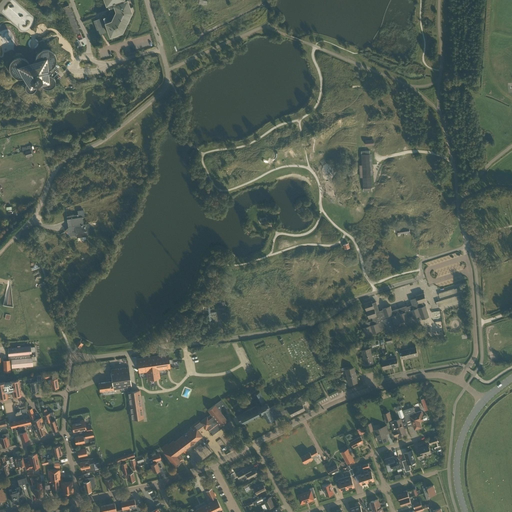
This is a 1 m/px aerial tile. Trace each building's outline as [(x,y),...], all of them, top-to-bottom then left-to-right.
[(104,0),(106,5),(107,5),(109,8),(109,7),(115,5),(117,11),(112,21),(106,24),(103,17),(105,17),(103,17),(110,36),(122,32),(132,12),(127,0),(126,0),(124,1),(123,0),(104,0)] [(80,32),(71,8),(63,11),(72,35),(80,32)] [(103,34),(106,33),(100,18),(97,19),(103,34)] [(96,20),(93,21),(99,35),(101,34),(96,20)] [(48,49),(47,49),(46,49),(45,49),(44,49),(43,49),(42,50),(41,50),(40,51),(39,51),(39,52),(38,52),(38,53),(37,53),(37,54),(36,55),(36,56),(36,57),(36,58),(35,59),(35,60),(35,61),(32,62),(29,63),(28,62),(27,61),(26,60),(25,59),(24,58),(23,58),(22,58),(21,58),(20,57),(19,57),(18,57),(17,58),(15,58),(15,59),(14,59),(13,59),(12,60),(12,61),(11,61),(11,62),(10,63),(10,64),(9,65),(9,66),(9,67),(9,68),(9,69),(9,70),(9,71),(10,71),(10,72),(11,73),(11,74),(12,75),(13,76),(14,77),(15,77),(16,78),(17,78),(18,78),(19,78),(20,78),(21,78),(22,78),(23,78),(27,83),(26,84),(26,85),(25,85),(25,86),(25,87),(25,88),(25,89),(26,90),(26,91),(27,91),(27,92),(28,92),(29,93),(30,93),(31,93),(32,93),(33,93),(33,92),(34,92),(35,92),(35,91),(36,90),(36,89),(36,88),(37,88),(37,87),(41,86),(42,86),(42,87),(43,88),(44,88),(44,89),(45,89),(46,89),(47,89),(48,89),(49,89),(50,89),(51,89),(52,88),(53,88),(53,87),(54,87),(54,86),(55,85),(55,84),(55,83),(55,82),(55,81),(55,80),(55,79),(54,78),(54,77),(53,76),(58,71),(58,70),(54,66),(55,65),(55,64),(56,63),(56,62),(56,61),(56,60),(56,59),(56,58),(56,57),(56,56),(55,55),(55,54),(54,54),(54,53),(53,52),(52,51),(50,50),(48,49)] [(370,166),(370,152),(361,152),(362,165),(359,165),(360,177),(363,177),(363,190),(372,190),(371,175),(373,175),(373,166),(370,166)] [(67,216),(69,227),(66,230),(70,235),(76,235),(76,237),(87,236),(86,229),(84,230),(84,229),(85,229),(85,228),(89,227),(88,224),(83,224),(82,217),(77,218),(77,215),(67,216)] [(399,233),(404,233),(403,227),(394,228),(395,232),(397,231),(398,234),(398,235),(399,235),(399,233)] [(442,299),(460,293),(458,287),(440,293),(442,299)] [(365,327),(363,327),(365,335),(380,330),(386,328),(388,333),(396,330),(394,324),(409,319),(408,317),(410,316),(412,315),(413,318),(420,315),(422,319),(429,317),(426,305),(424,306),(422,302),(427,301),(424,293),(416,295),(417,297),(410,300),(412,305),(407,307),(406,306),(392,310),(390,306),(383,308),(383,309),(379,311),(376,302),(373,303),(372,301),(364,303),(369,318),(372,317),(373,321),(367,323),(367,322),(363,323),(365,327)] [(433,311),(435,321),(443,319),(442,310),(433,311)] [(31,352),(31,346),(8,348),(9,357),(11,356),(12,367),(32,366),(32,362),(32,360),(36,360),(35,352),(31,352)] [(409,349),(410,357),(418,355),(416,347),(409,349)] [(364,357),(372,355),(370,348),(365,349),(362,350),(364,357)] [(410,357),(409,349),(401,350),(403,359),(410,357)] [(170,368),(168,354),(137,359),(139,372),(146,371),(148,379),(160,378),(159,370),(170,368)] [(374,363),(372,355),(364,357),(365,365),(374,363)] [(12,366),(12,360),(11,356),(9,357),(9,360),(3,360),(4,372),(11,372),(10,366),(12,366)] [(396,357),(389,359),(391,367),(398,366),(396,357)] [(391,367),(389,359),(382,361),(384,369),(391,367)] [(112,381),(99,383),(100,391),(113,389),(113,390),(131,387),(128,367),(110,370),(112,381)] [(347,377),(355,375),(353,367),(345,369),(347,377)] [(58,387),(57,377),(56,374),(50,375),(49,373),(43,374),(44,378),(52,377),(52,378),(50,378),(51,388),(58,387)] [(355,375),(347,377),(348,384),(357,382),(355,375)] [(39,390),(37,381),(34,382),(33,377),(28,378),(29,382),(30,382),(31,387),(30,387),(31,390),(32,390),(32,391),(39,390)] [(13,392),(13,395),(21,394),(18,379),(11,381),(5,382),(0,382),(0,397),(7,396),(7,393),(13,392)] [(129,390),(132,419),(144,417),(142,394),(162,392),(161,386),(129,390)] [(240,415),(237,416),(238,418),(238,420),(239,421),(240,421),(241,423),(243,422),(244,423),(261,414),(261,415),(263,414),(268,422),(273,419),(272,417),(280,413),(276,404),(268,408),(268,406),(267,404),(265,403),(259,392),(253,395),(257,402),(255,403),(257,405),(242,413),(241,413),(240,414),(240,415)] [(278,404),(276,404),(280,413),(288,409),(291,416),(305,409),(302,405),(306,403),(304,401),(302,396),(287,403),(289,408),(284,410),(283,408),(285,406),(285,405),(282,406),(280,403),(280,402),(278,404)] [(211,414),(207,417),(207,416),(200,422),(199,420),(196,423),(200,429),(203,426),(205,429),(207,428),(209,430),(208,430),(212,434),(211,434),(212,435),(213,434),(226,424),(225,422),(227,420),(221,412),(227,408),(221,400),(215,404),(207,410),(208,410),(211,414)] [(408,409),(403,411),(406,420),(411,419),(413,424),(415,430),(422,427),(420,421),(427,419),(427,417),(427,416),(425,415),(423,416),(422,412),(421,412),(421,411),(417,412),(417,413),(416,414),(414,407),(408,409)] [(55,419),(53,411),(48,413),(46,409),(42,410),(46,423),(49,421),(52,431),(59,429),(55,419)] [(404,426),(407,425),(402,410),(399,411),(401,419),(391,422),(396,436),(406,433),(404,426)] [(30,418),(12,422),(13,427),(31,423),(30,418)] [(35,418),(31,419),(31,421),(32,424),(34,423),(35,427),(42,425),(41,422),(43,421),(42,418),(40,418),(35,419),(35,418)] [(80,423),(72,424),(73,431),(79,430),(80,433),(87,432),(86,427),(85,424),(84,420),(80,421),(80,423)] [(200,429),(196,423),(193,424),(190,427),(192,429),(174,442),(173,441),(168,445),(167,443),(161,448),(175,466),(181,461),(180,460),(182,458),(179,453),(190,444),(190,445),(197,440),(196,440),(202,435),(198,430),(200,429)] [(45,433),(42,425),(35,427),(38,436),(45,433)] [(26,431),(25,428),(24,427),(21,429),(21,428),(18,429),(22,441),(28,439),(26,431)] [(375,431),(378,438),(379,437),(380,441),(387,439),(385,434),(388,433),(386,427),(375,431)] [(10,438),(8,433),(1,435),(2,438),(0,438),(2,447),(9,445),(7,438),(10,438)] [(88,441),(87,437),(86,438),(85,436),(83,437),(83,436),(75,437),(76,444),(88,441)] [(364,442),(361,436),(350,441),(354,447),(364,442)] [(52,447),(50,448),(52,456),(53,458),(53,460),(58,459),(58,455),(61,454),(62,453),(61,450),(60,451),(60,449),(61,449),(60,446),(59,446),(59,445),(52,447)] [(423,455),(431,453),(428,445),(420,448),(421,450),(417,452),(419,458),(423,457),(423,455)] [(79,456),(87,455),(86,448),(77,450),(79,456)] [(354,460),(348,448),(341,452),(347,463),(352,461),(353,462),(355,461),(354,460)] [(313,458),(317,456),(316,455),(318,454),(316,449),(313,450),(314,451),(310,453),(310,452),(301,457),(304,463),(313,458)] [(412,450),(404,453),(406,459),(402,461),(406,471),(411,469),(409,463),(416,461),(412,450)] [(31,468),(39,467),(36,453),(28,455),(29,462),(25,463),(26,469),(31,468)] [(152,455),(154,463),(150,464),(152,468),(150,469),(151,472),(154,472),(159,470),(157,462),(158,462),(158,460),(161,459),(159,453),(152,455)] [(392,468),(396,466),(397,469),(401,468),(400,464),(398,457),(394,458),(393,456),(385,459),(387,465),(391,464),(392,468)] [(24,462),(23,457),(17,458),(13,458),(15,464),(16,468),(24,466),(23,462),(24,462)] [(87,471),(95,470),(94,463),(89,464),(88,461),(80,462),(81,469),(87,468),(87,471)] [(129,482),(132,481),(132,482),(135,481),(135,480),(133,472),(129,473),(129,470),(128,470),(126,463),(121,464),(124,474),(125,474),(126,478),(128,478),(129,482)] [(1,466),(0,465),(0,471),(1,471),(2,475),(8,474),(6,464),(1,466)] [(336,465),(328,469),(330,474),(331,474),(338,469),(339,469),(336,465)] [(251,469),(249,466),(237,473),(239,478),(246,474),(248,478),(248,482),(250,481),(250,478),(257,474),(254,467),(251,469)] [(361,474),(358,475),(360,481),(361,484),(368,482),(364,471),(363,467),(360,468),(361,472),(361,474)] [(50,480),(58,479),(60,479),(60,470),(48,471),(49,477),(50,477),(50,480)] [(367,470),(364,471),(368,482),(374,480),(371,471),(368,472),(367,470)] [(108,475),(104,476),(105,479),(104,479),(106,487),(110,486),(110,487),(112,486),(113,486),(111,478),(109,478),(108,476),(108,475)] [(351,475),(344,477),(348,489),(354,487),(351,475)] [(16,478),(18,485),(28,482),(26,476),(16,478)] [(91,487),(95,487),(93,477),(85,478),(86,481),(83,482),(85,492),(92,491),(91,487)] [(336,481),(336,482),(337,487),(338,487),(340,487),(341,491),(348,489),(344,477),(338,479),(338,480),(336,481)] [(58,479),(50,480),(49,480),(49,482),(52,482),(53,489),(59,488),(58,479)] [(37,483),(37,488),(34,489),(35,497),(42,496),(41,492),(43,492),(42,482),(37,483)] [(72,482),(60,483),(62,495),(73,494),(73,488),(71,488),(71,485),(72,485),(72,482)] [(257,494),(266,489),(262,483),(256,485),(255,482),(248,485),(250,489),(253,487),(257,494)] [(334,493),(331,484),(323,486),(326,496),(334,493)] [(425,493),(435,489),(433,485),(434,485),(426,487),(425,485),(422,485),(425,493)] [(23,500),(22,497),(24,496),(22,489),(20,490),(19,487),(16,488),(16,486),(11,487),(12,489),(9,490),(12,503),(23,500)] [(312,494),(315,493),(313,487),(310,488),(311,491),(298,495),(301,503),(314,499),(313,498),(312,494)] [(214,501),(195,510),(196,511),(218,511),(222,510),(217,499),(212,488),(206,491),(210,500),(213,499),(214,501)] [(435,489),(425,493),(427,500),(429,499),(428,496),(436,494),(436,493),(435,489)] [(400,500),(409,497),(408,492),(407,492),(407,490),(403,491),(404,493),(398,495),(400,500)] [(266,494),(259,498),(252,502),(252,501),(247,503),(248,506),(253,504),(253,505),(256,503),(257,504),(263,501),(265,503),(261,505),(264,510),(267,508),(274,505),(269,497),(268,498),(266,494)] [(409,497),(400,500),(401,506),(407,504),(408,506),(411,504),(411,502),(409,497)] [(134,499),(128,500),(129,507),(133,506),(134,511),(137,511),(138,511),(139,511),(139,510),(140,510),(139,504),(136,505),(136,504),(134,499)] [(123,509),(119,509),(119,511),(123,511),(126,511),(125,508),(129,507),(128,500),(121,502),(122,509),(123,508),(123,509)] [(417,511),(423,510),(422,506),(421,502),(413,504),(415,511),(417,511)] [(115,503),(108,504),(109,511),(113,510),(113,511),(119,511),(119,509),(116,510),(115,503)]
